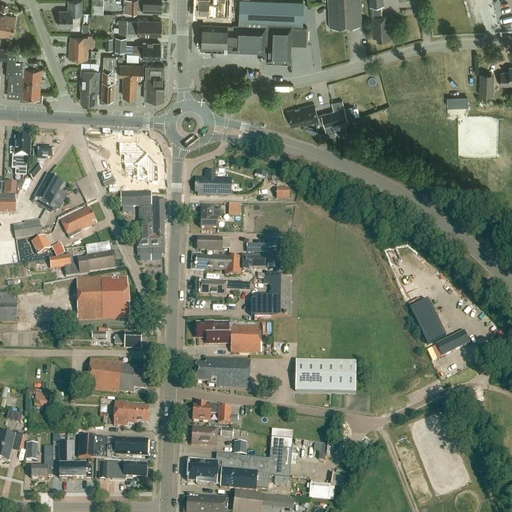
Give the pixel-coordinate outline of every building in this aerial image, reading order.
[(90,0),(90,15),(102,15),(102,0),(90,0)] [(161,12),(161,0),(124,0),(124,14),(136,14),(136,10),(142,10),(142,12),(161,12)] [(226,17),(226,0),(197,0),(197,13),(208,14),(208,17),(226,17)] [(202,47),(265,50),(268,53),(268,59),(290,60),(290,45),(306,45),(307,27),(303,27),(303,2),(241,0),(238,0),(238,26),(203,25),(202,25),(201,48),(202,48),(202,47)] [(327,0),(330,28),(362,25),(359,0),(327,0)] [(377,38),(377,41),(390,40),(388,16),(381,16),(381,6),(382,6),(381,0),(369,0),(370,17),(371,17),(373,38),(377,38)] [(81,15),(81,1),(68,1),(68,11),(59,11),(59,27),(72,27),(72,15),(81,15)] [(12,33),(15,18),(4,16),(4,17),(0,16),(0,36),(8,38),(9,33),(12,33)] [(161,36),(161,21),(137,20),(137,22),(127,21),(127,20),(119,20),(118,34),(127,34),(127,33),(137,33),(137,35),(161,36)] [(94,42),(94,36),(87,36),(87,37),(70,37),(69,59),(87,60),(87,48),(93,48),(94,42)] [(114,52),(125,52),(126,38),(115,38),(114,52)] [(160,59),(160,44),(150,43),(150,42),(143,42),(142,46),(132,45),(132,54),(142,55),(142,58),(160,59)] [(25,98),(39,98),(41,69),(38,69),(38,62),(28,61),(28,53),(7,49),(6,77),(8,78),(7,90),(11,90),(11,92),(19,92),(19,90),(23,90),(23,96),(26,96),(25,98)] [(116,68),(115,57),(103,56),(101,99),(113,100),(113,82),(116,82),(116,72),(110,72),(110,68),(116,68)] [(143,77),(143,65),(119,65),(119,77),(123,77),(123,83),(123,96),(135,97),(136,84),(137,84),(137,77),(143,77)] [(164,67),(164,66),(145,66),(145,80),(148,80),(163,79),(163,67),(164,67)] [(511,87),(511,68),(507,68),(507,75),(499,74),(498,87),(507,88),(507,87),(511,87)] [(88,102),(90,70),(81,70),(80,84),(81,84),(80,102),(88,102)] [(98,87),(99,70),(90,70),(88,102),(97,103),(97,87),(98,87)] [(480,74),(479,96),(493,96),(494,75),(480,74)] [(163,101),(164,86),(165,85),(165,83),(164,81),(164,79),(163,79),(148,80),(147,100),(163,101)] [(313,105),(286,112),(290,127),(301,124),(302,125),(306,124),(307,125),(318,122),(313,105)] [(321,115),(324,127),(332,125),(347,121),(344,109),(321,115)] [(334,134),(332,125),(324,127),(326,137),(334,134)] [(29,158),(30,139),(16,138),(16,156),(13,156),(12,169),(16,169),(16,176),(26,177),(27,158),(29,158)] [(135,144),(119,144),(119,156),(120,156),(124,156),(124,166),(124,170),(124,178),(133,178),(133,179),(137,179),(147,179),(147,183),(147,184),(158,184),(158,168),(158,166),(157,164),(152,159),(153,159),(152,158),(151,158),(149,155),(148,154),(145,152),(145,151),(144,150),(143,151),(138,146),(137,145),(135,145),(135,144)] [(52,160),(53,149),(49,149),(50,146),(39,146),(38,153),(33,153),(33,163),(28,175),(33,182),(41,171),(38,165),(38,161),(45,161),(46,159),(52,160)] [(232,197),(232,179),(212,179),(212,170),(206,169),(206,179),(195,178),(195,193),(197,193),(197,196),(232,197)] [(42,203),(40,207),(37,213),(47,218),(50,213),(48,212),(63,185),(47,176),(35,199),(42,203)] [(5,183),(3,195),(16,197),(18,197),(25,182),(22,181),(21,183),(8,182),(8,183),(5,183)] [(277,200),(289,200),(289,190),(277,190),(277,200)] [(151,201),(151,194),(135,194),(120,195),(121,208),(139,208),(139,225),(137,225),(137,251),(138,257),(164,256),(164,250),(164,225),(167,222),(167,201),(151,201)] [(15,197),(0,196),(0,214),(15,214),(15,197)] [(229,206),(229,217),(241,217),(241,206),(229,206)] [(92,223),(95,222),(89,209),(61,222),(69,240),(81,234),(80,232),(93,226),(92,223)] [(220,220),(220,210),(213,210),(213,209),(201,209),(201,220),(200,220),(200,229),(217,230),(217,220),(220,220)] [(13,227),(16,241),(42,237),(39,221),(24,224),(25,225),(13,227)] [(51,250),(45,237),(31,244),(37,257),(51,250)] [(268,237),(268,247),(268,255),(292,255),(292,241),(280,241),(280,237),(268,237)] [(230,240),(222,240),(222,239),(197,240),(197,251),(205,251),(206,252),(222,252),(222,251),(230,251),(230,240)] [(56,259),(65,254),(60,244),(51,249),(56,259)] [(85,276),(85,274),(115,270),(112,254),(87,257),(88,263),(73,265),(72,258),(50,261),(51,270),(65,269),(66,278),(85,276)] [(200,257),(196,257),(196,258),(196,259),(196,262),(195,263),(196,263),(196,265),(195,265),(196,265),(195,269),(195,270),(199,271),(225,272),(225,277),(241,278),(241,272),(249,272),(249,269),(265,268),(265,258),(245,258),(241,259),(226,258),(213,257),(213,259),(201,258),(200,258),(200,257)] [(127,278),(86,279),(76,279),(77,320),(86,320),(130,319),(127,278)] [(270,286),(270,317),(290,318),(291,278),(271,278),(271,279),(263,278),(263,286),(270,286)] [(245,285),(226,284),(211,283),(211,285),(200,285),(200,297),(211,298),(212,300),(225,300),(225,297),(227,297),(228,292),(244,293),(249,293),(250,285),(245,285)] [(0,324),(18,324),(17,295),(0,295),(0,324)] [(197,337),(197,338),(199,338),(200,338),(206,338),(206,339),(206,345),(229,345),(229,325),(206,324),(206,326),(197,326),(197,327),(196,328),(196,331),(197,333),(197,334),(197,337)] [(261,353),(261,328),(231,328),(231,353),(261,353)] [(464,332),(435,346),(441,358),(470,344),(464,332)] [(141,350),(141,341),(139,341),(139,335),(126,335),(126,338),(115,337),(114,346),(126,347),(126,349),(141,350)] [(249,390),(250,361),(206,359),(206,365),(196,365),(195,382),(207,382),(207,385),(216,385),(216,388),(249,390)] [(146,389),(148,374),(136,372),(137,368),(123,366),(123,364),(90,360),(86,390),(119,394),(120,391),(133,393),(134,388),(146,389)] [(296,363),(295,393),(355,394),(356,364),(296,363)] [(51,404),(52,395),(35,393),(34,403),(51,404)] [(148,424),(149,408),(129,408),(126,403),(115,403),(114,427),(128,428),(128,425),(138,425),(138,424),(148,424)] [(237,424),(237,416),(230,416),(230,408),(219,408),(219,405),(211,404),(211,406),(205,406),(205,405),(197,404),(196,406),(193,406),(193,421),(210,422),(210,414),(218,414),(218,424),(229,425),(230,423),(237,424)] [(216,447),(217,430),(192,428),(191,445),(216,447)] [(221,438),(233,438),(233,430),(221,430),(221,438)] [(18,454),(23,436),(11,433),(10,436),(0,433),(0,461),(8,463),(10,452),(18,454)] [(267,491),(267,490),(276,488),(277,478),(289,479),(292,440),(271,438),(269,460),(227,456),(226,464),(188,460),(186,482),(196,482),(196,484),(220,486),(220,489),(255,491),(256,489),(267,491)] [(80,439),(79,459),(108,460),(108,455),(108,451),(108,440),(80,439)] [(108,451),(108,455),(112,456),(148,457),(148,441),(116,440),(108,440),(108,451)] [(247,443),(234,443),(233,455),(246,456),(247,443)] [(38,445),(27,444),(26,461),(36,462),(38,445)] [(59,480),(73,480),(73,466),(74,445),(59,444),(59,480)] [(30,470),(30,480),(46,480),(46,478),(51,478),(51,470),(53,470),(53,459),(44,459),(44,469),(30,470)] [(145,478),(146,466),(137,465),(137,464),(99,463),(98,481),(126,482),(126,477),(145,478)] [(73,466),(73,480),(91,480),(92,466),(73,466)] [(330,487),(311,486),(309,500),(328,501),(330,487)] [(232,511),(261,511),(262,508),(269,508),(270,498),(264,497),(264,495),(235,492),(232,511)] [(226,511),(227,498),(199,496),(199,495),(188,495),(189,495),(189,498),(187,498),(187,499),(185,498),(183,511),(226,511)]
